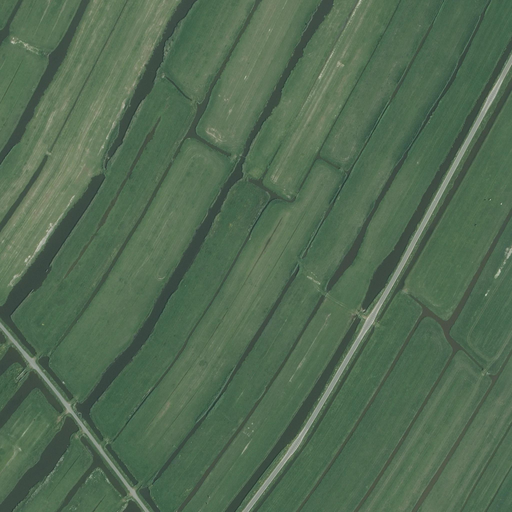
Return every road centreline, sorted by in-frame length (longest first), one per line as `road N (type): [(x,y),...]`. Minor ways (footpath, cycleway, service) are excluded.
road 1 (tertiary): [(245,511),(370,321),(511,59)]
road 2 (unclassified): [(147,511),(0,325)]
